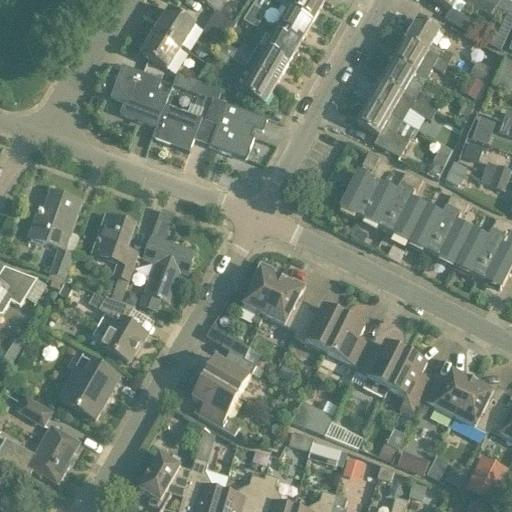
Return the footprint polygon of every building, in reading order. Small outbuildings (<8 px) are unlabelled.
[(213,0),(195,0),(208,8),(213,0)] [(296,0),(290,12),(313,26),(325,5),(315,0),(296,0)] [(458,2),(489,20),(495,10),(477,0),(430,0),(430,2),(451,15),(458,2)] [(499,2),(496,0),(477,0),(495,10),(499,2)] [(265,16),(252,8),(247,15),(260,23),(265,16)] [(498,25),(503,15),(495,10),(489,20),(498,25)] [(155,34),(181,51),(196,28),(169,12),(155,34)] [(278,33),(301,46),(313,26),(290,12),(278,33)] [(236,26),(215,13),(209,23),(230,36),(236,26)] [(242,23),(255,31),(260,23),(247,15),(242,23)] [(464,33),(469,23),(459,18),(454,28),(464,33)] [(452,59),(432,48),(439,34),(418,22),(405,43),(447,67),(452,59)] [(202,34),(222,47),(223,47),(224,46),(230,36),(209,23),(202,34)] [(273,42),(264,37),(257,49),(289,67),(301,46),(278,33),(273,42)] [(181,51),(155,34),(141,56),(168,73),(181,51)] [(432,71),(442,77),(447,67),(405,43),(393,64),(425,82),(432,71)] [(236,54),(224,46),(223,47),(222,47),(218,53),(231,61),(236,54)] [(245,69),(277,87),(289,67),(257,49),(245,69)] [(511,65),(506,63),(503,73),(511,76),(511,65)] [(440,107),(418,95),(425,82),(393,64),(381,85),(435,116),(440,107)] [(490,72),(475,64),(468,77),(483,86),(490,72)] [(121,68),(110,100),(125,106),(121,117),(157,130),(165,108),(166,108),(169,99),(157,95),(161,83),(121,68)] [(245,70),(244,69),(232,90),(264,109),(277,87),(245,69),(245,70)] [(176,76),(172,88),(195,96),(200,85),(176,76)] [(483,87),(467,79),(459,94),(474,103),(483,87)] [(195,96),(204,99),(216,104),(221,92),(200,85),(195,96)] [(408,113),(430,125),(435,116),(381,85),(369,106),(401,125),(408,113)] [(155,131),(151,141),(189,155),(194,143),(201,123),(217,128),(218,129),(222,119),(226,107),(216,104),(204,99),(200,110),(197,119),(187,116),(166,108),(165,108),(157,130),(156,131),(155,131)] [(417,134),(401,125),(369,106),(357,127),(378,139),(373,148),(399,161),(408,145),(409,144),(411,142),(413,140),(416,136),(417,134)] [(210,149),(209,150),(246,163),(254,141),(250,140),(253,131),(263,135),(267,122),(240,113),(226,107),(222,119),(218,129),(217,128),(210,149)] [(511,117),(505,115),(502,125),(511,128),(511,117)] [(491,135),(494,127),(479,122),(476,129),(491,135)] [(497,136),(511,141),(511,128),(502,125),(497,136)] [(483,150),(467,145),(461,161),(477,167),(483,150)] [(441,148),(432,164),(433,165),(439,168),(443,171),(451,154),(450,154),(441,148)] [(368,155),(361,169),(371,175),(378,161),(368,155)] [(433,165),(427,169),(427,176),(433,179),(439,175),(439,168),(433,165)] [(466,172),(452,165),(444,183),(457,190),(464,182),(466,172)] [(510,174),(486,166),(483,176),(507,184),(510,174)] [(396,195),(381,187),(362,223),(408,246),(426,211),(411,203),(421,183),(406,175),(396,195)] [(340,211),(362,223),(381,187),(358,176),(340,211)] [(479,186),(503,195),(507,184),(483,176),(479,186)] [(47,283),(61,288),(63,283),(64,283),(78,240),(68,237),(79,206),(53,197),(46,218),(38,216),(29,241),(58,251),(47,283)] [(408,246),(454,269),(472,234),(457,226),(467,206),(452,198),(442,218),(426,211),(408,246)] [(112,279),(117,281),(110,301),(120,305),(137,256),(126,252),(134,230),(107,220),(104,227),(103,226),(98,238),(100,239),(93,257),(117,266),(112,279)] [(487,241),(472,234),(454,269),(500,293),(509,274),(511,275),(511,234),(511,232),(511,228),(497,221),(487,241)] [(139,311),(156,317),(161,304),(168,306),(179,276),(186,279),(194,256),(150,241),(142,263),(154,268),(139,311)] [(262,319),(280,283),(268,277),(270,272),(262,267),(241,309),(262,319)] [(0,317),(2,317),(10,304),(19,310),(36,283),(10,273),(1,288),(0,287),(0,317)] [(304,316),(306,312),(295,307),(304,289),(294,283),(291,289),(280,283),(262,319),(294,335),(304,316)] [(59,296),(67,300),(72,291),(64,286),(59,296)] [(135,301),(133,296),(125,293),(121,305),(132,309),(135,301)] [(128,365),(144,337),(125,326),(133,312),(119,306),(120,305),(110,301),(110,303),(104,301),(85,294),(83,298),(88,301),(86,304),(88,305),(87,307),(115,323),(100,349),(128,365)] [(315,322),(304,316),(294,335),(292,339),(324,356),(343,320),(322,309),(315,322)] [(367,353),(369,349),(357,343),(364,331),(343,320),(324,356),(357,372),(366,353),(367,353)] [(248,351),(227,338),(220,350),(232,357),(242,362),(248,351)] [(366,382),(361,391),(383,401),(387,393),(405,357),(384,346),(378,359),(367,353),(366,353),(357,372),(355,376),(366,382)] [(7,353),(2,361),(10,366),(16,358),(7,353)] [(63,406),(94,423),(118,382),(76,357),(68,370),(80,377),(63,406)] [(242,362),(232,357),(226,368),(214,360),(202,381),(236,400),(254,369),(242,362)] [(430,385),(419,380),(426,367),(405,357),(387,393),(404,401),(398,415),(413,422),(422,405),(421,405),(431,386),(430,385)] [(268,366),(264,373),(273,378),(276,370),(268,366)] [(421,405),(422,405),(432,410),(453,421),(471,385),(450,375),(444,387),(432,381),(430,385),(431,386),(421,405)] [(190,401),(203,408),(196,419),(232,440),(239,429),(225,420),(236,400),(202,381),(190,401)] [(486,438),(488,433),(487,433),(497,414),(486,408),(492,396),(471,385),(453,421),(486,438)] [(43,432),(52,416),(24,399),(15,415),(43,432)] [(290,426),(301,431),(308,417),(306,417),(310,410),(300,406),(290,426)] [(487,433),(488,433),(499,439),(511,445),(511,412),(510,416),(499,410),(497,414),(487,433)] [(183,438),(195,445),(203,433),(191,425),(183,438)] [(277,439),(283,435),(283,428),(277,425),(271,428),(271,435),(277,439)] [(328,428),(322,440),(338,446),(340,447),(345,434),(329,426),(328,428)] [(5,441),(0,449),(0,468),(26,483),(32,473),(57,488),(65,472),(63,471),(77,446),(49,430),(33,458),(5,441)] [(317,461),(321,447),(312,444),(308,456),(307,458),(317,461)] [(208,463),(212,451),(200,447),(196,460),(208,463)] [(378,460),(390,466),(396,454),(384,448),(378,460)] [(403,457),(398,470),(423,480),(428,467),(403,457)] [(190,472),(190,473),(179,470),(158,458),(138,493),(159,505),(166,493),(183,498),(191,472),(190,472)] [(364,466),(348,461),(343,475),(360,480),(364,466)] [(216,511),(222,494),(212,491),(203,475),(206,466),(194,462),(191,472),(183,498),(195,501),(192,511),(216,511)] [(467,473),(454,467),(445,485),(458,492),(467,473)] [(507,474),(496,468),(481,499),(491,505),(507,474)] [(389,486),(392,475),(380,470),(376,482),(389,486)] [(263,483),(253,511),(291,511),(292,510),(282,507),(274,492),(276,482),(264,478),(263,483)] [(253,511),(263,483),(250,479),(247,488),(232,497),(222,494),(216,511),(253,511)] [(412,487),(408,500),(420,503),(422,504),(426,491),(424,490),(412,487)] [(329,511),(333,499),(321,495),(318,505),(304,511),(297,511),(292,510),(291,511),(329,511)] [(342,511),(346,503),(333,499),(329,511),(342,511)] [(404,511),(407,506),(394,502),(391,511),(404,511)]
